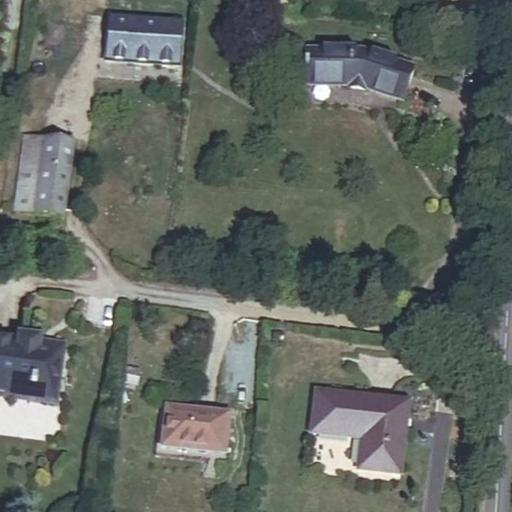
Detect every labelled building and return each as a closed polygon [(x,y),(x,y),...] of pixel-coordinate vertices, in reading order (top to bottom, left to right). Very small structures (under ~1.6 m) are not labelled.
[(98,61),(168,68),(173,26),(102,18),(98,61)] [(376,92),(404,101),(413,72),(377,60),(311,58),(311,87),(376,92)] [(8,222),(53,227),(59,178),(19,173),(22,150),(17,149),(8,222)] [(19,173),(59,178),(62,155),(22,150),(19,173)] [(25,406),(52,410),(59,353),(32,350),(32,344),(14,342),(13,349),(0,347),(0,403),(9,405),(10,395),(26,396),(25,406)] [(9,405),(25,406),(26,396),(10,395),(9,405)] [(364,472),(399,476),(405,426),(392,425),(394,404),(320,395),(315,433),(368,439),(364,472)] [(392,425),(405,426),(407,406),(394,404),(392,425)] [(195,443),(217,445),(219,418),(157,412),(154,453),(194,457),(195,443)] [(194,457),(215,458),(217,445),(195,443),(194,457)]
